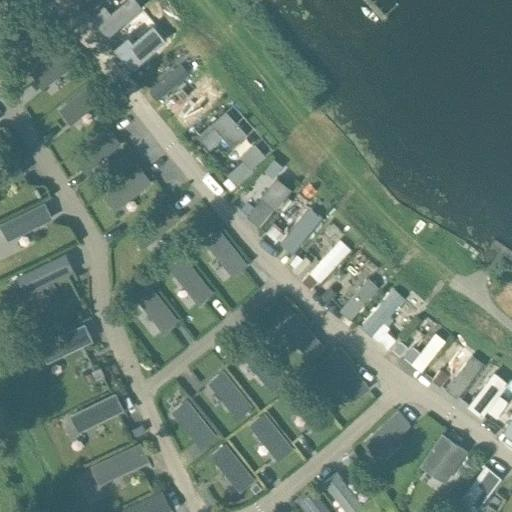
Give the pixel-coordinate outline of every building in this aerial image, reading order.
[(138,0),(127,0),(107,16),(115,25),(142,4),(138,0)] [(35,3),(0,30),(0,32),(10,45),(46,16),(35,3)] [(164,20),(123,54),(133,66),(174,32),(164,20)] [(67,42),(31,70),(42,84),(78,56),(67,42)] [(179,64),(150,86),(157,95),(185,74),(179,64)] [(212,68),(167,108),(177,121),(197,103),(207,115),(233,92),(212,68)] [(95,78),(59,106),(70,120),(106,92),(95,78)] [(233,148),(248,135),(226,111),(198,136),(210,149),(223,137),(233,148)] [(110,127),(74,155),(85,169),(121,140),(110,127)] [(244,160),(228,174),(238,185),(254,171),(252,168),(266,155),(255,143),(241,156),(244,160)] [(15,152),(0,160),(0,180),(23,168),(15,152)] [(139,164),(104,192),(115,206),(151,178),(139,164)] [(278,172),(248,210),(260,219),(291,183),(278,172)] [(44,199),(0,221),(0,222),(7,237),(52,215),(44,199)] [(169,201),(133,229),(144,243),(180,214),(169,201)] [(310,204),(281,238),(293,249),(323,215),(310,204)] [(219,227),(205,237),(233,274),(247,263),(219,227)] [(340,238),(311,268),(321,277),(350,247),(340,238)] [(65,250),(16,273),(24,290),(73,267),(65,250)] [(184,254),(170,265),(198,301),(212,290),(184,254)] [(368,275),(340,305),(351,315),(379,284),(368,275)] [(148,281),(134,291),(162,328),(176,317),(148,281)] [(394,286),(362,322),(372,332),(405,295),(394,286)] [(296,309),(282,320),(310,356),(325,346),(296,309)] [(85,319),(39,341),(47,358),(93,336),(85,319)] [(410,359),(421,368),(441,343),(418,324),(406,338),(419,348),(410,359)] [(257,341),(244,351),(272,388),(286,377),(257,341)] [(455,376),(446,386),(458,396),(484,364),(459,344),(447,360),(455,366),(450,372),(455,376)] [(340,350),(326,360),(354,397),(369,386),(340,350)] [(222,368),(208,379),(236,415),(251,404),(222,368)] [(493,368),(470,398),(481,410),(487,405),(497,411),(506,398),(497,392),(507,379),(493,368)] [(300,382),(287,392),(315,429),(329,418),(300,382)] [(115,389),(70,411),(78,427),(123,405),(115,389)] [(186,397),(172,407),(200,444),(214,433),(186,397)] [(399,408),(365,438),(377,451),(411,420),(399,408)] [(264,410),(250,420),(278,457),(293,446),(264,410)] [(443,431),(421,462),(446,479),(467,448),(443,431)] [(140,439),(91,464),(99,481),(149,457),(140,439)] [(225,441),(212,451),(240,488),(254,477),(225,441)] [(486,464),(455,506),(463,511),(472,511),(501,474),(486,464)] [(337,469),(323,481),(349,511),(350,511),(362,502),(337,469)] [(333,511),(314,486),(298,497),(309,511),(333,511)] [(161,488),(114,511),(115,511),(154,511),(170,505),(161,488)]
